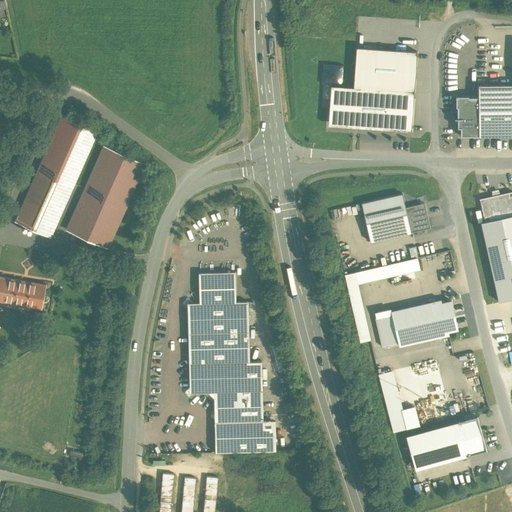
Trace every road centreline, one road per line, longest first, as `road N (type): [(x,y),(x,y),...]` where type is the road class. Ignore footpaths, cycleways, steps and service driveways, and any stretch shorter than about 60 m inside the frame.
road 1 (primary): [(362,511),(320,368),(279,173)]
road 2 (secondary): [(191,184),(160,235),(143,308),(126,511)]
road 3 (residential): [(511,433),(446,164)]
road 4 (unclassified): [(191,184),(83,98),(0,80)]
road 5 (primary): [(276,150),(263,0)]
road 6 (residential): [(399,160),(276,150)]
road 7 (residential): [(279,173),(399,160)]
